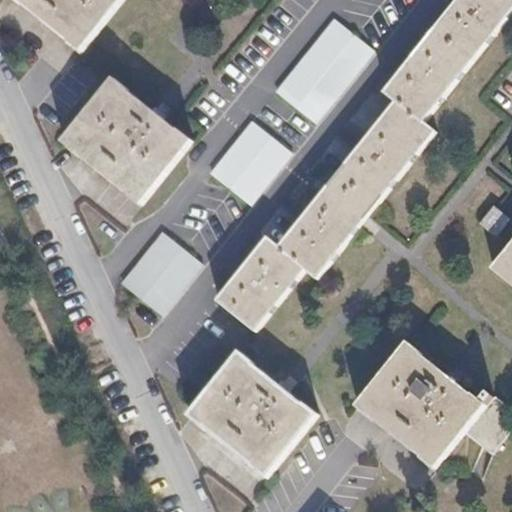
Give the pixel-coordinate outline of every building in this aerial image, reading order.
[(16,0),(19,2),(21,0),(72,41),(70,43),(84,54),(127,0),(16,0)] [(438,133),(426,124),(511,15),(511,0),(462,0),(386,94),(399,104),(340,177),(327,194),(311,214),(282,249),(270,241),(221,303),(258,333),(308,271),(320,280),(349,244),(362,227),(365,223),(370,218),(378,208),(438,133)] [(278,92),(319,124),(375,54),(334,22),(278,92)] [(78,156),(80,154),(131,195),(129,197),(143,207),(194,142),(182,132),(180,135),(164,122),(158,117),(153,114),(129,94),(131,91),(117,81),(65,146),(78,156)] [(253,206),(294,155),(253,124),(212,174),(253,206)] [(482,224),(484,226),(499,211),(495,208),(482,224)] [(499,211),(484,226),(497,236),(510,220),(499,211)] [(163,234),(123,286),(163,318),(204,267),(163,234)] [(511,248),(495,270),(511,283),(511,248)] [(358,409),(372,420),(373,417),(425,458),(423,461),(436,471),(467,433),(496,455),(511,434),(511,409),(497,397),(496,399),(490,394),(484,402),(475,395),(473,397),(456,384),(450,379),(447,376),(423,358),(424,356),(410,344),(358,409)] [(204,430),(206,427),(257,468),(256,471),(267,480),(320,416),(307,405),(305,408),(289,395),(287,393),(279,387),(255,368),(257,365),(242,353),(191,418),(204,430)]
